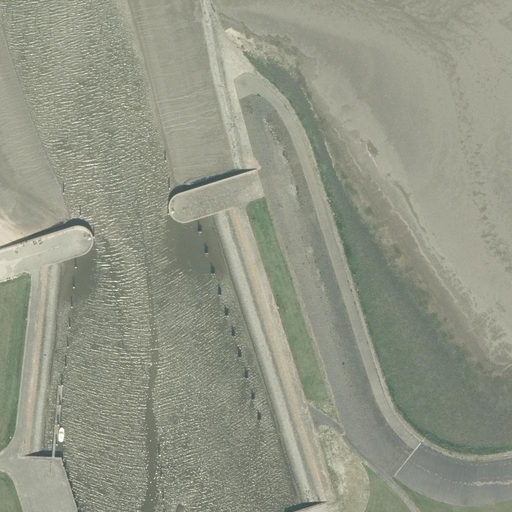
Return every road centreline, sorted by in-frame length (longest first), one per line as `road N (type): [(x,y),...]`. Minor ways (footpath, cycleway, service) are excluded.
road 1 (track): [(251,90),(279,101),(303,139),(394,416),(446,463),(511,468)]
road 2 (track): [(339,501),(242,195),(191,211)]
road 3 (track): [(0,467),(26,444),(46,256)]
road 4 (track): [(421,511),(343,430),(314,420)]
